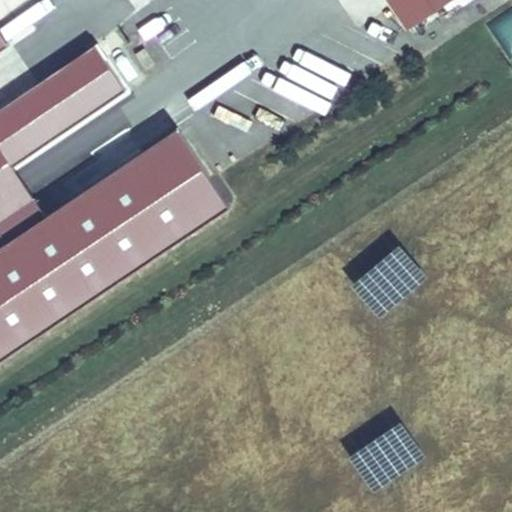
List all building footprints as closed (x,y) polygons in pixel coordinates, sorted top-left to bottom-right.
[(473,5),(470,0),(389,0),(416,42),(473,5)] [(508,58),(511,54),(511,4),(485,23),(508,58)] [(152,34),(175,17),(169,8),(145,25),(152,34)] [(117,47),(64,87),(71,97),(46,116),(63,139),(142,81),(117,47)] [(0,231),(8,242),(0,247),(0,361),(232,207),(179,130),(49,218),(0,146),(0,231)] [(406,248),(374,246),(370,310),(403,312),(406,248)] [(369,485),(402,485),(402,423),(369,423),(369,485)]
